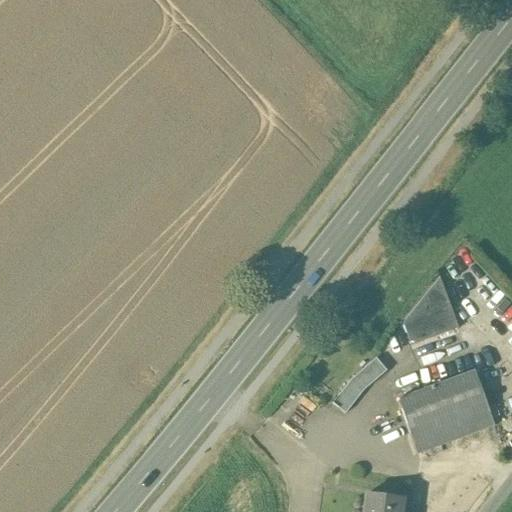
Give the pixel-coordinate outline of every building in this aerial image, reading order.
[(440,279),(403,323),(412,347),(459,330),(440,279)] [(375,359),(350,381),(363,392),(386,372),(375,359)] [(474,373),(397,401),(417,456),(494,428),(474,373)] [(350,381),(331,405),(345,415),(363,392),(350,381)] [(400,511),(402,502),(365,498),(363,511),(400,511)]
